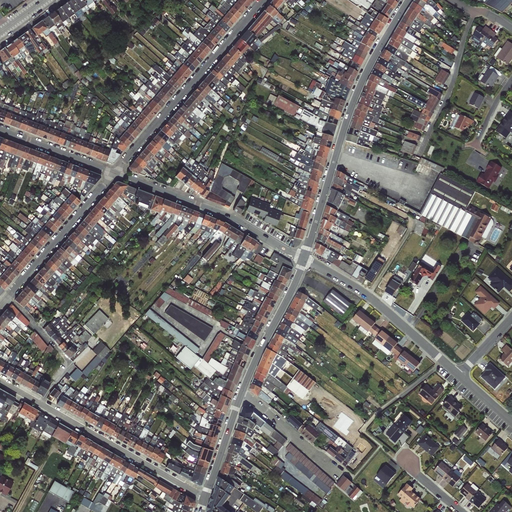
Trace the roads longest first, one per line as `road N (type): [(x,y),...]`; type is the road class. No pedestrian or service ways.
road 1 (secondary): [(303,257),(359,87),(405,0)]
road 2 (residential): [(205,498),(0,381)]
road 3 (residential): [(115,173),(262,0)]
road 4 (residential): [(303,257),(115,173)]
road 5 (residential): [(303,257),(375,301),(458,374)]
road 6 (residential): [(0,306),(115,173)]
road 7 (secondary): [(242,396),(303,257)]
road 8 (residential): [(342,471),(338,476),(242,396)]
road 9 (residential): [(115,173),(0,130)]
